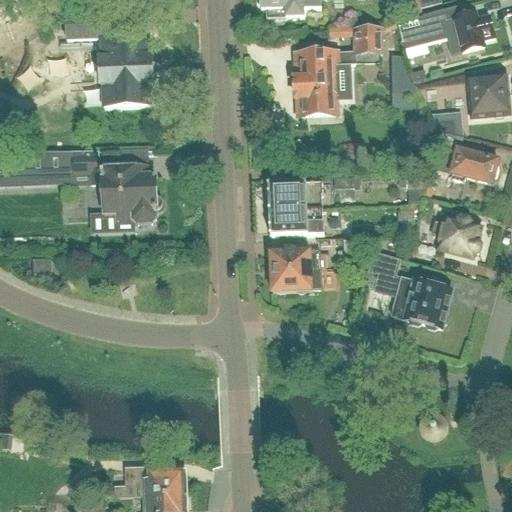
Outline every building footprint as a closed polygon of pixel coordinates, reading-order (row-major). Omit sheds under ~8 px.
[(260,0),(261,16),(268,15),(269,23),(284,22),(284,24),(305,23),(304,15),(321,14),(320,3),(368,0),(367,0),(260,0)] [(417,0),(421,12),(441,7),(438,0),(417,0)] [(476,17),(465,20),(462,10),(398,28),(404,54),(448,43),(451,58),(461,56),(461,58),(485,52),(483,45),(494,43),(488,21),(478,24),(476,17)] [(116,20),(69,21),(70,46),(103,45),(104,65),(101,65),(102,92),(104,92),(105,113),(152,111),(151,90),(153,90),(152,63),(150,63),(149,43),(117,44),(116,20)] [(302,103),(302,121),(334,120),(333,104),(339,104),(338,72),(340,72),(340,71),(356,70),(356,60),(382,59),(381,31),(352,32),(326,32),(326,41),(354,40),(354,56),(300,57),(301,79),(294,82),(295,103),(302,103)] [(444,84),(445,96),(470,94),(472,120),(508,117),(504,83),(478,85),(477,75),(444,84)] [(92,190),(104,189),(105,219),(92,220),(93,237),(134,235),(134,230),(152,229),(157,224),(157,217),(158,217),(158,213),(160,212),(162,211),(163,209),(163,207),(162,206),(161,204),(159,202),(157,202),(156,180),(149,181),(149,172),(100,174),(99,160),(72,161),(72,150),(0,153),(0,187),(53,185),(53,184),(75,183),(74,176),(91,175),(92,190)] [(465,182),(492,189),(498,165),(455,154),(448,180),(450,181),(450,182),(463,186),(465,182)] [(289,170),(267,172),(267,186),(290,185),(289,170)] [(322,187),(268,189),(268,214),(322,212),(321,200),(322,200),(322,187)] [(322,212),(268,214),(269,240),(324,239),(323,226),(322,226),(322,212)] [(440,240),(437,253),(473,263),(474,258),(479,258),(481,250),(477,244),(481,232),(473,229),(471,225),(455,222),(445,220),(443,230),(435,227),(433,238),(440,240)] [(344,244),(344,255),(366,254),(366,243),(344,244)] [(271,258),(272,297),(311,296),(311,295),(321,294),(320,257),(309,257),(271,258)] [(374,258),(369,275),(394,282),(399,264),(374,258)] [(33,264),(34,278),(52,278),(52,264),(33,264)] [(451,296),(402,283),(392,320),(409,325),(411,328),(418,330),(421,328),(426,329),(427,333),(434,334),(438,332),(442,334),(443,329),(446,328),(448,321),(446,318),(447,313),(446,313),(451,296)] [(425,446),(430,448),(436,448),(441,446),(445,443),(447,438),(448,433),(447,428),(444,423),(439,420),(434,419),(429,420),(424,423),(420,427),(419,432),(419,437),(421,442),(425,446)] [(116,492),(116,502),(144,501),(144,502),(186,500),(186,486),(181,487),(181,479),(144,480),(144,473),(126,474),(127,492),(116,492)] [(186,511),(186,500),(144,502),(144,511),(186,511)]
